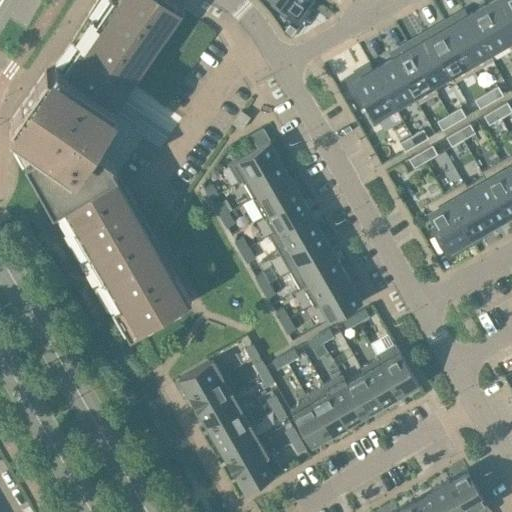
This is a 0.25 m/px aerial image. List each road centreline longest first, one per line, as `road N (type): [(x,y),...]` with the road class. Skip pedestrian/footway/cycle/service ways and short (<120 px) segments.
road 1 (secondary): [(142,511),(0,260)]
road 2 (residential): [(284,65),(421,304)]
road 3 (residential): [(256,23),(143,192)]
road 4 (residential): [(482,414),(315,511)]
road 5 (secondary): [(0,348),(88,511)]
